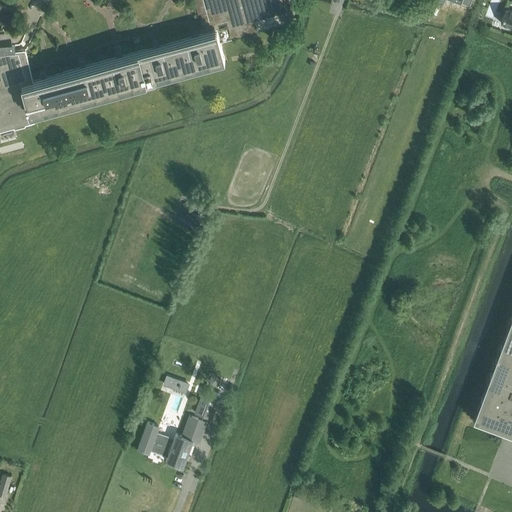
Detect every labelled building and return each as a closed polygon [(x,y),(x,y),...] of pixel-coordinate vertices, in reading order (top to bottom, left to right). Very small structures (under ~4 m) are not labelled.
[(291,22),(285,0),(194,0),(204,34),(216,31),(219,42),(291,22)] [(511,10),(506,9),(501,22),(510,26),(511,27),(511,10)] [(223,58),(219,42),(216,31),(204,34),(198,35),(197,30),(191,31),(193,37),(176,42),(183,69),(223,58)] [(183,69),(176,42),(159,46),(158,40),(153,42),(154,48),(138,52),(146,79),(183,69)] [(146,79),(138,52),(122,56),(120,46),(114,47),(117,58),(101,62),(109,90),(146,79)] [(32,75),(25,49),(0,51),(0,107),(1,110),(0,110),(0,129),(35,120),(32,111),(23,78),(32,75)] [(109,90),(101,62),(86,67),(84,61),(79,62),(80,68),(64,73),(71,100),(109,90)] [(71,100),(64,73),(47,77),(46,71),(32,75),(23,78),(32,111),(71,100)] [(186,202),(179,221),(187,224),(186,227),(195,230),(201,215),(192,211),(194,205),(186,202)] [(511,314),(511,317),(511,316),(511,324),(509,323),(501,345),(506,347),(504,353),(498,351),(495,359),(501,361),(498,367),(493,365),(490,373),(496,375),(493,381),(488,379),(475,414),(483,417),(482,421),(482,422),(506,431),(508,425),(511,427),(511,314)] [(204,387),(195,412),(211,418),(220,393),(204,387)] [(207,421),(192,416),(191,419),(196,420),(206,424),(207,421)] [(147,421),(138,448),(149,453),(152,446),(168,452),(166,460),(183,466),(195,434),(187,431),(184,436),(182,435),(183,435),(182,434),(182,435),(176,433),(173,441),(156,434),(159,425),(147,421)] [(3,473),(0,483),(0,493),(5,495),(11,475),(3,473)] [(302,494),(295,491),(293,498),(300,500),(302,494)]
